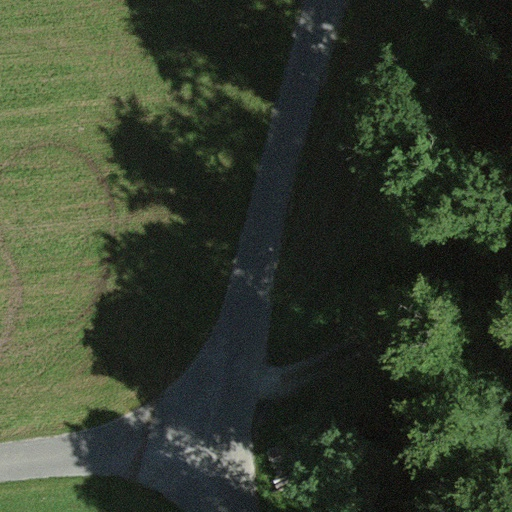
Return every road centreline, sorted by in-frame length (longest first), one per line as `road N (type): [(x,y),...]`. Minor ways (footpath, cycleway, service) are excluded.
road 1 (residential): [(214,449),(222,385),(325,0)]
road 2 (track): [(222,385),(383,321),(454,225),(511,108)]
road 3 (residential): [(214,449),(0,462)]
